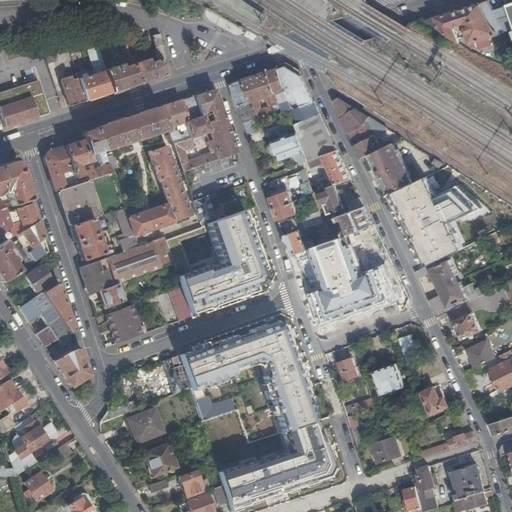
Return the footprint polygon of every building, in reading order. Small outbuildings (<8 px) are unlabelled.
[(489,36),(507,30),(511,28),(511,14),(508,4),(495,9),(489,0),(484,0),(469,5),(449,11),(454,27),(463,24),(467,35),(470,42),(478,40),(489,36)] [(449,36),(460,43),(458,38),(454,27),(449,11),(435,16),(441,30),(449,36)] [(435,16),(424,20),(432,24),(441,30),(435,16)] [(454,27),(458,38),(467,35),(463,24),(454,27)] [(111,92),(138,84),(125,41),(114,34),(123,65),(112,68),(110,64),(113,63),(103,30),(93,32),(97,47),(111,92)] [(81,88),(86,101),(111,92),(97,47),(93,32),(73,35),(76,45),(86,42),(88,49),(96,73),(78,79),(80,85),(81,88)] [(160,34),(153,36),(158,60),(165,58),(160,34)] [(491,44),(489,36),(478,40),(480,47),(491,44)] [(165,75),(166,67),(156,61),(149,63),(148,60),(137,63),(132,46),(125,41),(138,84),(165,75)] [(45,56),(55,56),(50,44),(42,46),(45,56)] [(69,107),(81,104),(81,88),(80,85),(78,79),(72,58),(65,59),(72,82),(71,82),(70,78),(61,81),(69,107)] [(292,107),(298,123),(321,113),(303,75),(287,66),(245,79),(258,118),(282,110),(280,102),(277,92),(286,89),(287,92),(283,93),(285,100),(286,101),(293,99),(295,106),(292,107)] [(258,118),(245,79),(231,84),(245,123),(253,120),(258,118)] [(29,120),(49,114),(43,98),(38,82),(14,89),(0,93),(0,114),(4,128),(29,120)] [(180,141),(173,143),(182,172),(236,152),(214,89),(160,107),(167,128),(175,126),(177,130),(181,129),(182,131),(189,128),(192,136),(193,138),(207,132),(210,139),(205,141),(209,153),(187,160),(183,149),(180,141)] [(334,101),(355,145),(375,135),(387,129),(380,123),(339,97),(334,101)] [(280,102),(282,110),(292,107),(295,106),(293,99),(286,101),(285,100),(280,102)] [(160,107),(95,127),(104,150),(168,130),(167,128),(160,107)] [(339,149),(321,113),(298,123),(296,124),(299,133),(309,160),(323,155),(339,149)] [(253,120),(245,123),(249,134),(258,131),(253,120)] [(167,128),(168,130),(169,135),(172,141),(173,143),(180,141),(177,130),(175,126),(167,128)] [(81,135),(83,139),(91,160),(92,163),(97,162),(98,163),(103,161),(102,157),(105,156),(104,150),(95,127),(83,131),(81,135)] [(309,160),(299,133),(270,143),(269,147),(272,153),(275,155),(279,154),(281,160),(296,154),(300,164),(308,161),(309,160)] [(355,145),(362,159),(371,154),(382,148),(375,135),(355,145)] [(193,138),(192,136),(185,139),(188,148),(190,153),(198,150),(196,145),(193,146),(190,139),(193,138)] [(76,185),(78,184),(86,181),(97,177),(94,169),(82,173),(79,165),(91,160),(83,139),(78,142),(64,147),(71,170),(76,185)] [(413,183),(415,183),(394,143),(382,148),(371,154),(391,194),(397,191),(413,183)] [(167,203),(128,217),(134,235),(135,235),(191,215),(166,146),(148,152),(158,181),(160,181),(167,203)] [(71,170),(64,147),(47,152),(43,159),(54,192),(57,191),(65,189),(60,174),(71,170)] [(352,178),(339,149),(323,155),(326,162),(337,184),(352,178)] [(106,157),(109,164),(115,162),(113,155),(106,157)] [(309,160),(308,161),(310,168),(326,162),(323,155),(309,160)] [(439,167),(442,162),(436,158),(433,163),(439,167)] [(259,164),(264,177),(275,173),(270,159),(259,164)] [(0,194),(4,193),(7,194),(10,203),(11,206),(30,199),(20,167),(13,163),(0,167),(0,194)] [(109,164),(94,169),(97,177),(111,172),(109,164)] [(76,185),(71,170),(60,174),(65,189),(76,185)] [(413,183),(397,191),(431,263),(465,248),(450,223),(483,208),(460,185),(437,195),(428,175),(413,183)] [(301,191),(303,198),(314,193),(311,183),(310,180),(305,182),(302,184),(304,190),(301,191)] [(320,180),(311,183),(314,193),(323,189),(320,180)] [(86,181),(78,184),(76,185),(65,189),(57,191),(69,226),(70,226),(77,223),(91,218),(98,215),(86,181)] [(345,207),(337,184),(326,188),(327,191),(320,193),(328,214),(345,207)] [(270,195),(271,198),(290,191),(289,189),(270,195)] [(271,198),(280,224),(299,218),(293,202),(290,191),(271,198)] [(366,206),(362,199),(349,204),(351,211),(366,206)] [(12,227),(9,229),(11,238),(15,235),(37,221),(32,204),(13,210),(16,218),(18,218),(19,222),(11,225),(12,227)] [(366,206),(351,211),(338,217),(339,221),(344,219),(348,229),(321,238),(323,244),(333,240),(348,235),(352,232),(353,232),(375,224),(366,206)] [(0,209),(0,234),(9,229),(12,227),(11,225),(5,208),(0,209)] [(126,242),(129,250),(139,246),(135,235),(134,235),(128,217),(124,208),(117,210),(128,241),(126,242)] [(243,211),(208,223),(222,263),(177,278),(190,314),(257,291),(265,274),(243,211)] [(303,217),(307,228),(316,225),(324,222),(321,211),(303,217)] [(91,218),(77,223),(70,226),(76,243),(82,259),(102,253),(91,218)] [(44,243),(37,221),(15,235),(16,238),(22,235),(37,259),(48,252),(44,243)] [(326,221),(324,222),(316,225),(319,231),(328,227),(326,221)] [(285,237),(291,255),(312,248),(309,240),(303,242),(299,231),(285,237)] [(323,244),(312,248),(326,286),(309,293),(320,323),(398,294),(386,262),(361,271),(348,235),(323,244)] [(119,283),(173,263),(168,249),(164,239),(163,237),(139,246),(129,250),(107,258),(116,284),(119,283)] [(13,244),(28,265),(33,262),(18,240),(13,244)] [(5,242),(0,244),(0,279),(2,283),(22,269),(19,264),(15,266),(13,263),(15,262),(12,256),(11,253),(8,255),(6,251),(9,249),(5,242)] [(79,267),(88,294),(98,290),(114,285),(113,282),(110,283),(105,270),(102,272),(100,268),(106,265),(103,259),(79,267)] [(430,300),(438,318),(449,312),(468,303),(488,293),(485,285),(476,289),(474,284),(466,287),(463,282),(460,283),(456,276),(459,274),(452,260),(433,269),(443,290),(439,292),(441,295),(430,300)] [(51,281),(40,266),(24,276),(34,293),(51,281)] [(416,272),(420,279),(431,273),(428,266),(416,272)] [(57,282),(41,293),(68,334),(73,331),(68,317),(57,282)] [(124,300),(119,283),(116,284),(114,285),(98,290),(104,307),(124,300)] [(179,321),(192,316),(190,314),(181,287),(168,291),(179,321)] [(41,293),(19,308),(23,314),(28,322),(41,314),(48,326),(36,334),(44,347),(57,339),(62,346),(68,342),(65,336),(68,334),(41,293)] [(468,303),(449,312),(454,321),(455,321),(472,313),(468,303)] [(112,335),(115,343),(117,342),(141,334),(142,333),(134,310),(132,304),(105,314),(107,320),(110,328),(112,335)] [(472,313),(455,321),(464,339),(483,330),(474,312),(472,313)] [(294,318),(179,356),(191,391),(260,366),(268,369),(286,430),(326,418),(294,318)] [(412,334),(401,338),(409,364),(421,360),(412,334)] [(469,350),(477,367),(497,357),(488,340),(469,350)] [(64,346),(66,353),(79,349),(77,342),(64,346)] [(65,353),(53,361),(58,370),(70,387),(88,376),(79,349),(66,353),(65,353)] [(353,357),(340,362),(346,380),(359,375),(353,357)] [(511,358),(492,369),(502,390),(511,385),(511,358)] [(0,377),(9,372),(5,366),(3,367),(0,363),(0,377)] [(398,363),(374,372),(382,394),(406,386),(398,363)] [(7,380),(0,384),(0,391),(6,400),(7,403),(13,412),(23,405),(7,380)] [(439,385),(422,392),(433,414),(450,406),(439,385)] [(376,407),(372,398),(355,404),(358,413),(359,413),(376,407)] [(128,413),(138,408),(135,401),(124,405),(128,413)] [(124,405),(106,412),(100,423),(100,424),(128,413),(124,405)] [(469,424),(460,408),(450,413),(458,429),(469,424)] [(132,418),(145,438),(161,431),(153,411),(132,418)] [(358,413),(349,416),(359,447),(367,445),(361,426),(363,426),(359,413),(358,413)] [(43,428),(34,414),(25,420),(15,426),(18,432),(16,433),(24,444),(14,451),(19,459),(11,464),(11,467),(14,476),(25,470),(36,463),(29,452),(44,442),(57,434),(50,423),(43,428)] [(10,415),(0,418),(0,425),(2,430),(14,426),(10,415)] [(495,434),(511,429),(511,417),(490,424),(495,434)] [(145,438),(132,418),(128,420),(137,442),(145,438)] [(293,450),(219,473),(231,511),(337,479),(341,470),(326,420),(288,432),(293,450)] [(401,440),(412,436),(410,431),(399,435),(401,440)] [(418,454),(420,459),(479,440),(474,431),(466,434),(466,433),(457,435),(457,437),(451,438),(452,443),(418,454)] [(396,436),(373,443),(375,449),(379,462),(402,454),(396,436)] [(266,437),(250,441),(253,450),(268,446),(266,437)] [(511,442),(503,445),(500,450),(502,457),(511,454),(511,459),(511,476),(508,477),(511,489),(511,488),(511,442)] [(72,453),(66,444),(54,451),(60,461),(72,453)] [(154,449),(167,470),(177,467),(168,444),(154,449)] [(167,470),(154,449),(143,454),(152,477),(167,470)] [(0,477),(14,477),(14,476),(11,467),(6,467),(6,466),(0,466),(0,477)] [(415,478),(416,480),(417,487),(423,508),(423,511),(425,511),(439,507),(437,497),(428,499),(426,491),(437,488),(431,466),(419,470),(421,476),(415,478)] [(492,490),(492,488),(485,490),(478,467),(454,474),(460,495),(457,496),(458,501),(492,490)] [(196,472),(179,478),(186,497),(203,490),(196,472)] [(45,482),(39,473),(23,483),(28,490),(26,492),(29,496),(31,494),(36,502),(52,491),(45,482)] [(164,480),(148,486),(150,493),(167,487),(164,480)] [(219,504),(228,501),(223,486),(214,489),(219,504)] [(408,511),(423,508),(417,487),(406,490),(409,500),(405,501),(408,511)] [(492,490),(458,501),(461,511),(469,509),(469,510),(489,504),(487,496),(493,494),(492,490)] [(97,511),(86,495),(81,494),(73,499),(75,501),(64,508),(66,511),(97,511)] [(188,501),(195,511),(213,511),(207,494),(188,501)] [(401,511),(398,497),(390,498),(393,511),(401,511)] [(190,511),(195,511),(188,501),(187,501),(190,511)]
